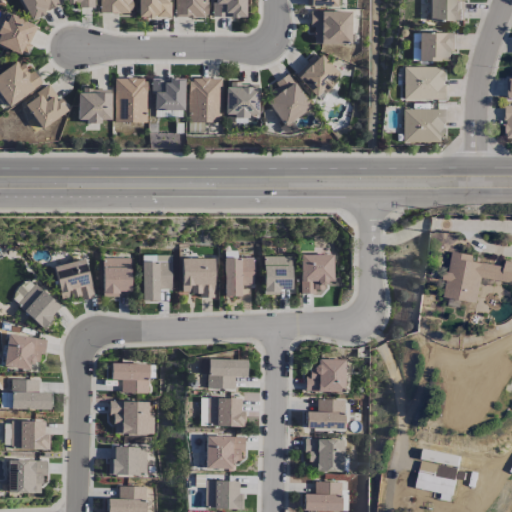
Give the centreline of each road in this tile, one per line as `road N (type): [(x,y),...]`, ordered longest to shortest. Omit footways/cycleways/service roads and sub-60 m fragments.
road 1 (primary): [(511,168),(0,168)]
road 2 (primary): [(0,192),(511,192)]
road 3 (residential): [(372,193),(367,318),(278,327)]
road 4 (residential): [(80,44),(256,48),(274,32)]
road 5 (residential): [(278,327),(119,331),(88,340)]
road 6 (residential): [(273,511),(278,327)]
road 7 (residential): [(88,340),(80,371),(78,511)]
road 8 (residential): [(504,0),(480,89),(480,168)]
